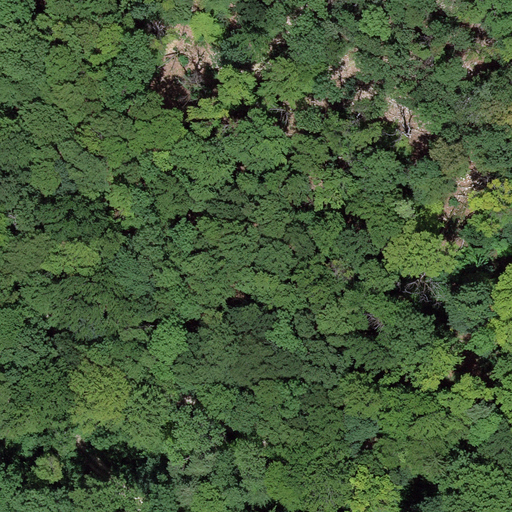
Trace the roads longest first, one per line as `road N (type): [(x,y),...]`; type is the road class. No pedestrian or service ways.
road 1 (track): [(0,302),(202,412),(272,441),(511,461)]
road 2 (track): [(52,0),(298,62)]
road 3 (track): [(139,511),(0,391)]
